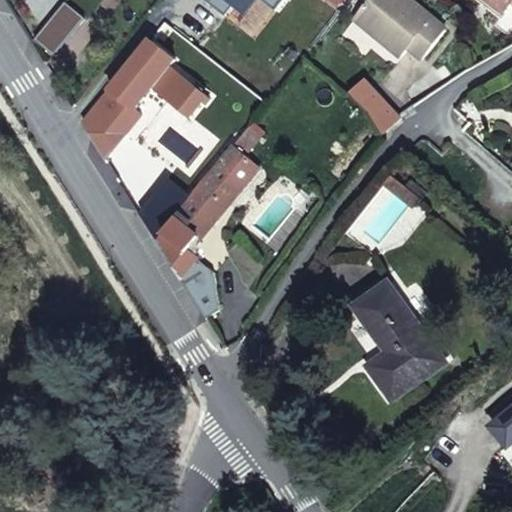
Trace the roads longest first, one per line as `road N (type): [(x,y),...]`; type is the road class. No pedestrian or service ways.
road 1 (residential): [(231,406),(318,251),(422,113),(511,63)]
road 2 (residential): [(231,406),(0,38)]
road 3 (residential): [(306,511),(231,406)]
